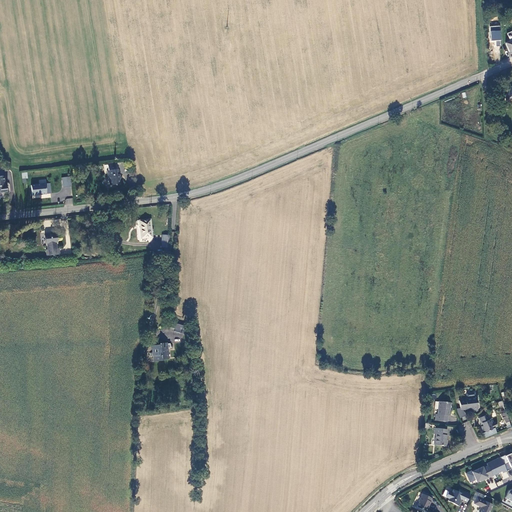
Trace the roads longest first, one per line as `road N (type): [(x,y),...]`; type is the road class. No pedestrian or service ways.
road 1 (tertiary): [(175,197),(217,188),(511,62)]
road 2 (tertiary): [(0,217),(175,197)]
road 3 (unclassified): [(175,197),(170,288),(151,331)]
